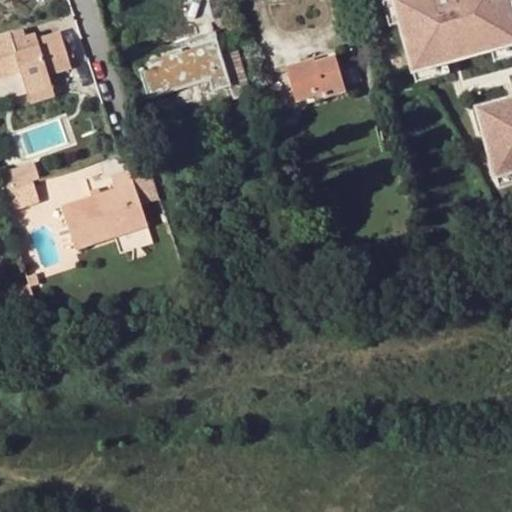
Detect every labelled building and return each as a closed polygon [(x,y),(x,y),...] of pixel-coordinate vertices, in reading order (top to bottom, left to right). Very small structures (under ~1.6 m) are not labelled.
[(379,0),(385,21),(396,18),(390,0),(379,0)] [(390,0),(396,18),(409,66),(443,57),(488,44),(511,37),(511,23),(505,0),(390,0)] [(136,55),(138,62),(200,43),(202,50),(218,45),(214,32),(136,55)] [(511,37),(488,44),(491,55),(511,49),(511,37)] [(29,40),(19,43),(21,51),(31,48),(29,40)] [(200,43),(138,62),(148,99),(211,81),(214,90),(229,85),(233,97),(251,92),(233,40),(218,45),(202,50),(200,43)] [(19,43),(0,49),(0,91),(28,83),(36,105),(59,97),(55,83),(78,76),(67,43),(45,49),(43,44),(31,48),(21,51),(19,43)] [(314,61),(286,69),(296,101),(324,92),(325,99),(345,92),(333,52),(313,58),(314,61)] [(443,57),(409,66),(412,77),(446,68),(443,57)] [(511,92),(479,101),(485,126),(479,127),(490,168),(511,162),(511,92)] [(61,103),(59,97),(36,105),(38,111),(61,103)] [(468,104),(474,128),(479,127),(485,126),(479,101),(468,104)] [(511,162),(490,168),(493,180),(511,175),(511,162)] [(0,177),(0,188),(4,201),(8,199),(40,188),(43,187),(38,171),(10,180),(7,174),(0,177)] [(82,258),(119,245),(156,233),(149,213),(139,185),(136,177),(117,183),(121,196),(67,214),(82,258)] [(154,181),(139,185),(149,213),(162,208),(154,181)] [(40,188),(8,199),(14,220),(47,210),(40,188)] [(156,233),(119,245),(122,253),(158,240),(156,233)] [(226,256),(202,262),(207,283),(232,277),(226,256)] [(28,282),(29,285),(38,282),(35,271),(26,275),(28,282)] [(29,285),(28,282),(14,287),(17,298),(32,293),(29,285)] [(2,293),(0,293),(0,324),(11,321),(11,319),(8,311),(2,293)] [(15,308),(8,311),(11,319),(19,316),(15,308)]
